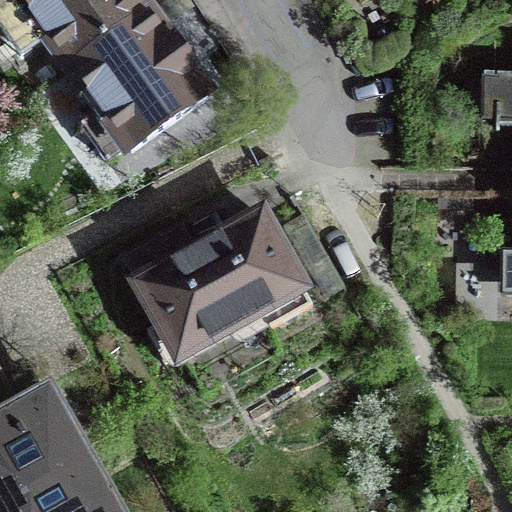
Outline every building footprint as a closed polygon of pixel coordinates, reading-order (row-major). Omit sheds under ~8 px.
[(69,66),(145,12),(135,0),(1,0),(0,1),(0,20),(22,51),(45,34),(69,66)] [(170,47),(145,12),(69,66),(100,111),(80,125),(107,163),(127,149),(131,154),(208,99),(188,72),(194,68),(185,55),(176,42),(170,47)] [(511,75),(497,75),(496,126),(511,126),(511,75)] [(165,364),(261,311),(270,328),(310,306),(260,218),(190,257),(175,230),(124,259),(161,326),(148,334),(165,364)] [(116,511),(48,391),(14,410),(0,385),(0,511),(116,511)]
